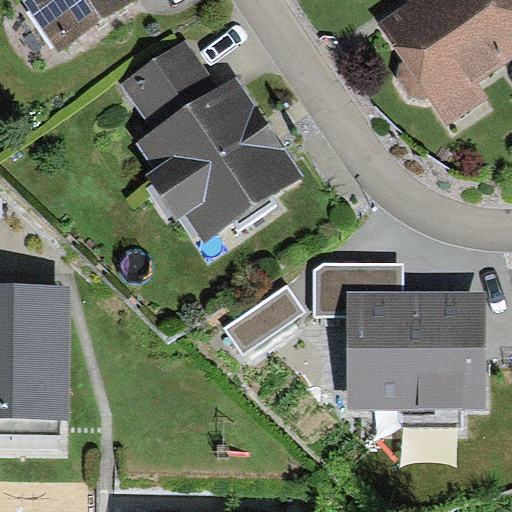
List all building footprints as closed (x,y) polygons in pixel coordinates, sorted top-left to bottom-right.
[(18,0),(63,62),(149,0),(18,0)] [(426,0),(421,4),(395,22),(409,42),(392,54),(446,133),(490,103),(480,89),(511,67),(511,9),(505,0),(426,0)] [(172,232),(188,222),(204,246),(302,184),(268,131),(236,83),(218,94),(189,51),(125,92),(154,138),(135,150),(153,179),(142,186),(172,232)] [(429,299),(404,299),(404,271),(328,270),(315,278),(315,323),(346,323),(345,420),(486,420),(486,300),(429,299)] [(285,289),(223,334),(244,363),(307,318),(285,289)] [(8,297),(0,296),(0,431),(72,432),(74,298),(8,297)] [(98,511),(99,486),(0,484),(0,511),(98,511)]
